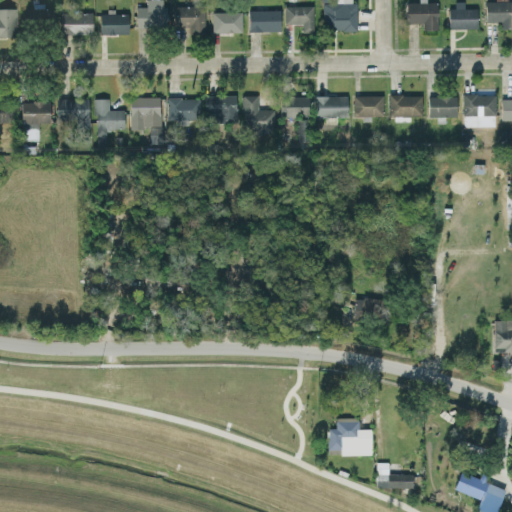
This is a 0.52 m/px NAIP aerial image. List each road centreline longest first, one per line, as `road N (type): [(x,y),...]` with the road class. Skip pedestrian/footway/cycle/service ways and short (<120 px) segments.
road 1 (residential): [(511,400),(316,350),(0,341)]
road 2 (residential): [(511,59),(0,67)]
